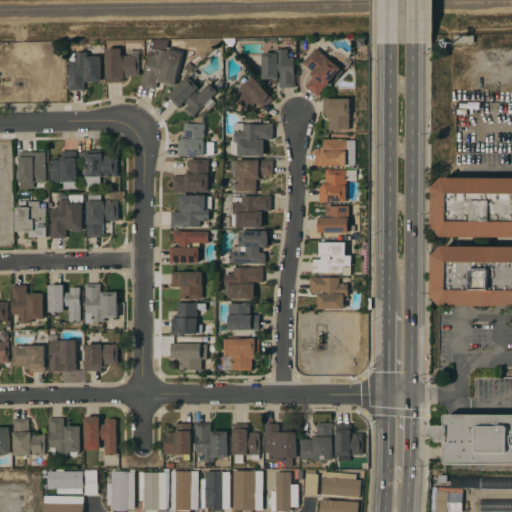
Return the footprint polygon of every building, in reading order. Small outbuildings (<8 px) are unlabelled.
[(151,55),(155,56),(158,47),(169,50),(183,54),(181,59),(182,60),(177,78),(178,78),(176,86),(159,81),(160,79),(159,79),(156,88),(141,84),(142,80),(141,80),(143,73),(145,73),(151,55)] [(340,68),(329,81),(329,82),(326,86),(325,86),(320,92),(320,93),(317,96),(305,85),(313,76),(310,73),(312,70),(303,63),(316,47),(340,68)] [(139,55),(139,71),(140,71),(140,75),(128,75),(128,77),(124,77),(124,82),(108,82),(108,70),(108,48),(123,48),(123,55),(139,55)] [(263,52),(276,52),(276,48),(289,49),(288,57),(294,57),(294,73),(294,83),(295,83),(295,87),(279,87),(279,79),(263,78),(263,52)] [(70,61),(76,61),(76,52),(88,51),(88,55),(101,55),(102,77),(102,81),(86,81),(86,77),(85,77),(85,90),(70,90),(70,85),(70,61)] [(172,92),(172,93),(188,76),(203,90),(209,83),(218,91),(194,116),(185,109),(189,105),(185,101),(183,103),(181,107),(168,95),(172,92)] [(253,76),(273,99),(262,109),(256,102),(247,109),(233,93),(253,76)] [(323,97),(350,98),(349,129),(333,129),(333,130),(329,130),(329,118),(326,118),(326,113),(323,113),(323,97)] [(238,153),(231,153),(231,141),(234,141),(234,131),(234,122),(243,122),(243,124),(268,124),(268,123),(273,123),(273,139),(260,139),(264,139),(264,156),(260,156),(260,155),(238,155),(238,153)] [(178,134),(185,134),(185,123),(189,123),(205,123),(205,156),(178,155),(178,134)] [(346,139),(346,165),(315,165),(315,150),(320,150),(320,147),(324,147),(324,138),(346,139)] [(86,150),(102,149),(102,153),(106,153),(106,156),(118,155),(119,161),(118,161),(118,175),(100,176),(101,185),(85,185),(85,174),(86,174),(86,150)] [(77,150),(77,181),(51,181),(50,160),(53,160),(53,159),(62,159),(62,150),(77,150)] [(35,151),(35,159),(47,159),(47,182),(29,182),(29,188),(20,188),(20,179),(17,179),(17,169),(20,169),(20,165),(17,165),(17,158),(19,158),(19,151),(35,151)] [(173,175),(186,175),(186,172),(189,172),(189,158),(193,158),(193,159),(210,159),(209,190),(191,190),(191,191),(173,191),(173,175)] [(236,159),(268,159),(273,159),(273,174),(260,174),(260,178),(257,178),(257,192),(251,191),(236,191),(236,159)] [(356,170),(356,180),(346,179),(346,201),(328,201),(328,202),(319,202),(319,185),(323,185),(323,183),(325,180),(326,168),(332,168),(332,169),(356,170)] [(433,186),(442,177),(511,177),(511,236),(442,236),(433,227),(433,186)] [(51,208),(58,208),(58,199),(68,199),(68,194),(83,194),(83,224),(84,224),(84,229),(82,229),(82,232),(75,232),(75,229),(67,229),(67,238),(51,238),(51,232),(51,208)] [(88,194),(101,194),(101,200),(119,200),(119,216),(119,220),(107,220),(107,224),(104,224),(104,234),(103,234),(103,237),(87,237),(87,233),(88,233),(88,194)] [(172,211),(180,211),(180,194),(212,196),(212,209),(210,209),(210,220),(201,220),(201,226),(178,226),(178,227),(172,227),(172,211)] [(266,195),(266,194),(272,194),(272,210),(261,210),(261,211),(263,211),(263,227),(257,227),(237,227),(237,225),(232,225),(232,212),(233,212),(233,197),(242,197),(242,195),(266,195)] [(16,207),(30,206),(30,201),(39,201),(40,207),(46,207),(47,236),(30,236),(30,230),(17,231),(16,207)] [(348,205),(348,232),(318,232),(318,217),(327,217),(327,205),(348,205)] [(182,230),(182,231),(209,231),(209,242),(193,242),(193,247),(200,247),(200,263),(172,263),(171,246),(176,246),(176,247),(179,247),(179,241),(174,241),(174,230),(182,230)] [(263,231),(263,230),(268,230),(268,232),(269,232),(269,244),(268,244),(268,247),(260,247),(260,252),(265,252),(265,254),(266,254),(266,261),(265,261),(265,263),(261,263),(230,262),(230,250),(241,251),(241,246),(239,246),(240,231),(263,231)] [(346,241),(346,255),(351,255),(351,274),(343,274),(343,271),(314,271),(314,258),(322,258),(322,255),(320,255),(320,241),(346,241)] [(511,246),(511,305),(443,305),(433,296),(433,255),(442,246),(511,246)] [(258,267),(258,266),(263,266),(263,281),(253,281),(253,282),(255,282),(255,298),(229,298),(229,285),(225,285),(225,273),(234,273),(234,267),(258,267)] [(203,271),(203,298),(181,298),(181,286),(172,286),(172,271),(203,271)] [(318,309),(318,292),(323,292),(323,290),(322,290),(322,291),(310,292),(310,276),(317,276),(317,277),(340,277),(340,283),(348,283),(348,295),(344,295),(344,308),(318,309)] [(101,283),(101,293),(102,293),(102,292),(119,291),(119,295),(118,295),(119,318),(105,318),(105,321),(94,321),(94,323),(86,323),(86,312),(87,312),(86,287),(85,283),(101,283)] [(28,284),(28,293),(45,292),(45,299),(44,299),(45,319),(32,319),(32,323),(20,323),(19,314),(14,314),(13,297),(13,290),(12,290),(12,284),(28,284)] [(49,284),(65,284),(65,292),(71,292),(71,287),(81,287),(82,320),(70,321),(70,304),(65,305),(65,311),(50,312),(49,284)] [(0,301),(9,301),(9,306),(9,321),(0,321),(0,301)] [(198,302),(198,334),(171,334),(171,318),(177,318),(178,302),(198,302)] [(251,303),(251,314),(260,314),(260,329),(229,329),(229,302),(251,303)] [(50,340),(51,340),(51,334),(57,334),(57,339),(77,339),(77,370),(50,370),(50,340)] [(224,338),(254,338),(260,338),(260,352),(256,352),(256,358),(253,358),(253,370),(224,370),(224,338)] [(0,341),(10,341),(10,362),(0,362),(0,341)] [(118,343),(118,359),(119,359),(119,364),(106,364),(107,366),(102,366),(102,370),(86,370),(86,364),(87,364),(87,344),(118,343)] [(208,343),(207,359),(202,358),(202,370),(180,370),(180,358),(171,358),(171,343),(208,343)] [(14,345),(45,345),(45,360),(46,360),(46,371),(30,371),(30,368),(25,368),(25,365),(14,365),(14,345)] [(511,414),(511,463),(447,463),(446,461),(447,441),(439,441),(438,441),(438,439),(438,435),(436,435),(434,435),(433,433),(433,432),(433,429),(434,426),(436,425),(437,425),(447,425),(447,416),(448,414),(450,414),(511,414)] [(99,416),(99,417),(101,416),(102,420),(101,420),(101,424),(106,424),(106,419),(108,419),(108,418),(116,418),(116,419),(118,419),(118,423),(117,423),(117,454),(106,454),(106,439),(101,439),(101,445),(99,445),(99,448),(87,448),(87,445),(85,445),(85,421),(85,417),(86,417),(86,416),(99,416)] [(50,430),(50,422),(49,422),(49,417),(65,417),(65,429),(65,426),(82,426),(82,429),(82,452),(69,452),(69,454),(57,454),(57,452),(50,452),(50,430)] [(28,418),(29,431),(34,431),(34,434),(47,434),(47,439),(46,439),(46,454),(29,454),(29,466),(14,466),(14,454),(15,454),(15,435),(13,435),(13,418),(28,418)] [(196,427),(196,422),(211,423),(211,431),(228,431),(228,435),(227,435),(227,456),(215,456),(215,461),(202,461),(202,459),(196,459),(196,427)] [(333,423),(333,439),(332,459),(329,459),(329,465),(322,465),(322,459),(301,459),(301,443),(300,443),(300,439),(315,439),(315,436),(317,436),(317,422),(333,423)] [(165,431),(176,431),(177,423),(192,423),(191,454),(165,453),(165,431)] [(249,423),(249,432),(252,433),(252,432),(258,432),(261,432),(260,454),(259,454),(259,459),(251,459),(252,454),(243,454),(243,463),(234,463),(234,454),(233,454),(234,423),(249,423)] [(265,423),(280,423),(280,431),(297,431),(297,457),(292,457),(293,466),(286,466),(286,457),(284,457),(284,460),(272,460),(272,452),(266,452),(265,423)] [(337,423),(352,423),(352,433),(363,433),(363,454),(350,454),(350,461),(338,461),(338,454),(337,454),(337,423)] [(0,426),(11,426),(11,431),(10,431),(11,452),(0,452),(0,426)] [(306,473),(307,473),(307,468),(316,469),(316,473),(318,473),(317,495),(305,495),(306,473)] [(85,472),(87,472),(87,469),(98,469),(98,485),(85,485),(85,472)] [(107,482),(112,483),(112,470),(128,471),(130,471),(130,469),(135,470),(135,509),(128,508),(128,509),(126,509),(126,510),(115,510),(115,509),(112,509),(112,505),(107,505),(107,482)] [(67,472),(67,470),(71,470),(71,472),(83,472),(83,474),(84,474),(84,487),(81,487),(81,493),(57,492),(57,487),(45,487),(45,472),(67,472)] [(172,470),(198,471),(198,509),(191,509),(191,510),(190,510),(190,511),(177,511),(177,510),(176,510),(176,509),(171,509),(172,470)] [(201,478),(206,478),(206,471),(223,470),(223,471),(230,471),(230,509),(223,509),(223,510),(214,510),(214,507),(202,507),(201,478)] [(139,472),(166,471),(166,509),(159,509),(158,509),(158,511),(146,511),(146,510),(144,510),(144,506),(143,506),(143,502),(144,502),(144,500),(140,500),(139,472)] [(271,491),(276,491),(276,490),(274,490),(274,486),(276,486),(276,471),(291,471),(291,478),(292,479),(292,482),(291,482),(291,484),(298,484),(298,506),(291,506),(291,510),(283,510),(283,511),(280,511),(280,510),(276,510),(271,510),(271,491)] [(357,473),(356,479),(362,479),(360,497),(359,497),(358,498),(345,497),(345,495),(322,494),(322,493),(322,489),(323,489),(324,481),(323,480),(323,477),(324,477),(324,471),(357,473)] [(235,497),(234,497),(234,485),(240,485),(240,479),(239,479),(239,476),(240,476),(240,474),(242,474),(242,473),(246,473),(246,474),(255,474),(255,485),(262,485),(262,509),(255,509),(255,510),(254,510),(254,511),(240,511),(240,509),(240,507),(235,507),(235,497)] [(511,476),(511,488),(463,488),(463,476),(511,476)] [(433,486),(463,488),(462,511),(432,510),(433,486)] [(84,496),(84,511),(44,511),(44,495),(84,496)] [(358,511),(319,511),(320,511),(321,498),(360,502),(358,511)] [(511,498),(511,511),(480,511),(480,499),(511,498)]
